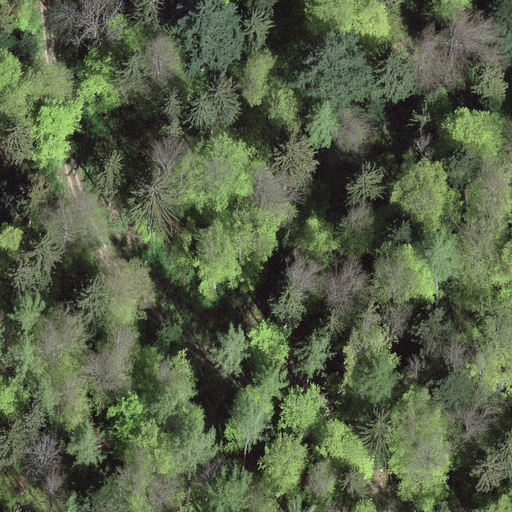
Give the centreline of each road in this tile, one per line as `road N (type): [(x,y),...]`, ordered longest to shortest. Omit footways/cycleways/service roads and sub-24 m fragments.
road 1 (track): [(48,0),(80,203),(115,272),(187,345),(278,404),(394,511)]
road 2 (track): [(410,0),(396,181),(412,212),(511,282)]
